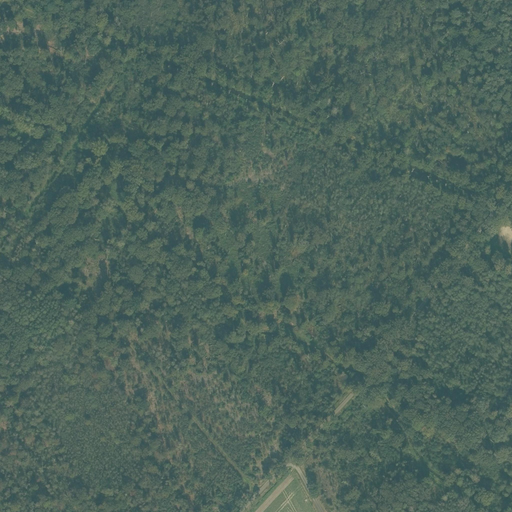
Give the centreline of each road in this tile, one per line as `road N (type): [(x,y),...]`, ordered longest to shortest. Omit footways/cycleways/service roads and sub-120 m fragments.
road 1 (track): [(494,210),(6,0)]
road 2 (unclassified): [(291,457),(362,382),(511,187)]
